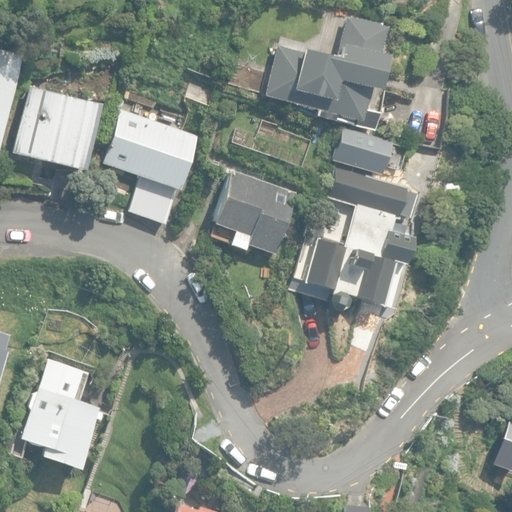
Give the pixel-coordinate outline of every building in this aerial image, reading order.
[(276,44),(261,95),(314,110),(312,117),(325,121),(328,112),(355,120),(364,91),(372,93),(381,59),(375,58),(383,28),(343,17),(331,60),(276,44)] [(0,125),(20,56),(0,50),(0,125)] [(8,153),(78,171),(96,105),(60,96),(27,87),(25,86),(23,96),(8,153)] [(125,211),(163,224),(175,190),(177,191),(196,135),(117,108),(98,163),(137,176),(125,211)] [(366,168),(379,172),(388,142),(375,138),(341,126),(340,127),(330,158),(365,170),(366,168)] [(328,310),(335,312),(343,308),(345,299),(343,295),(378,305),(392,262),(401,264),(409,237),(387,231),(392,219),(394,219),(394,216),(404,218),(411,194),(402,191),(403,187),(334,166),(324,197),(352,206),(340,245),(312,238),(300,280),(329,290),(325,294),(324,302),(328,310)] [(244,245),(273,255),(295,193),(229,170),(210,223),(231,231),(226,244),(243,250),(244,245)] [(457,183),(442,180),(439,197),(453,200),(457,183)] [(38,455),(75,468),(95,408),(71,399),(81,370),(46,358),(35,391),(30,392),(26,405),(28,409),(18,438),(41,446),(38,455)] [(490,460),(509,468),(511,459),(511,426),(504,423),(490,460)] [(119,511),(122,507),(86,495),(81,511),(119,511)] [(216,511),(198,506),(196,510),(175,503),(172,511),(216,511)]
